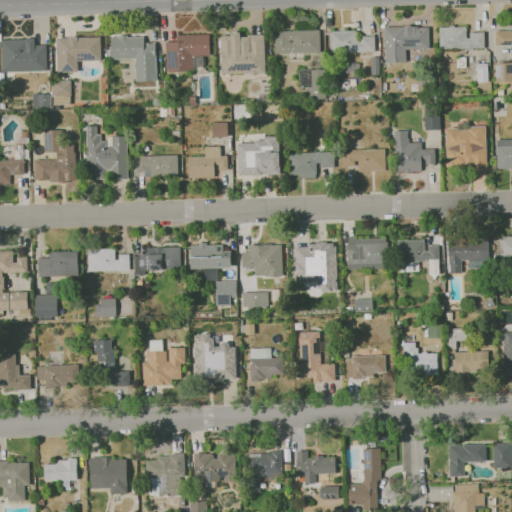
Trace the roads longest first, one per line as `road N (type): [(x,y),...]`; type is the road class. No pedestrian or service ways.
road 1 (residential): [(511,409),(0,424)]
road 2 (residential): [(511,203),(0,216)]
road 3 (tertiary): [(208,0),(0,5)]
